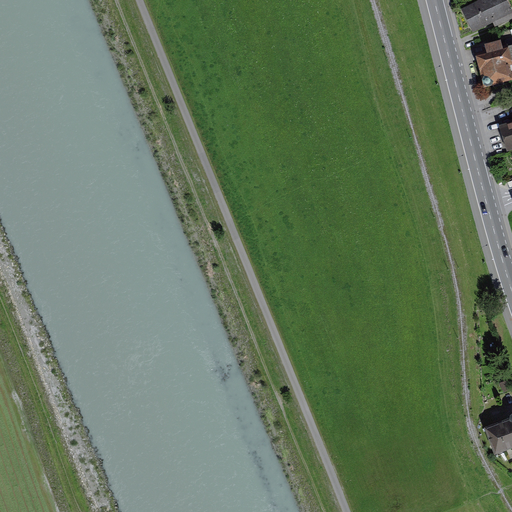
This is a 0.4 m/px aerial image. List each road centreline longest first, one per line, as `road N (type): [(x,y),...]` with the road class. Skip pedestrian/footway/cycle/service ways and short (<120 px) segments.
road 1 (track): [(347,511),(143,0)]
road 2 (primary): [(511,284),(437,0)]
